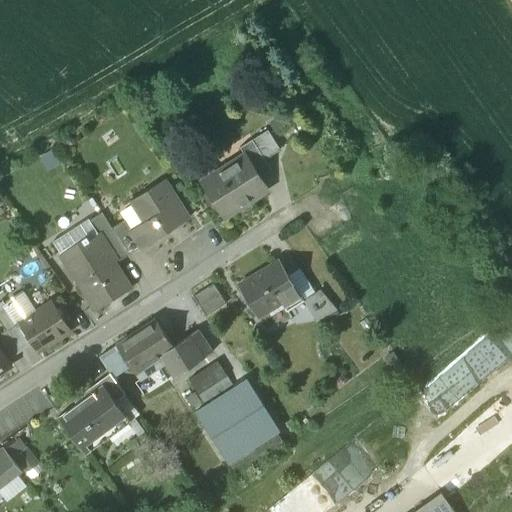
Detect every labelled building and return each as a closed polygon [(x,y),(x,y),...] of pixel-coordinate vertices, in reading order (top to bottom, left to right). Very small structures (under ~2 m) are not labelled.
[(267,129),(252,139),(265,159),(280,149),(267,129)] [(254,166),(265,159),(252,139),(239,147),(244,154),(245,153),(254,166)] [(204,187),(223,218),(255,198),(253,195),(267,187),(254,166),(245,153),(244,154),(215,172),(218,177),(204,187)] [(141,248),(142,249),(190,217),(165,180),(132,202),(146,221),(132,231),(130,232),(141,248)] [(125,220),(112,228),(129,255),(141,248),(130,232),(132,231),(125,220)] [(119,262),(129,255),(112,228),(102,235),(119,262)] [(61,254),(97,310),(131,289),(114,263),(116,262),(117,263),(119,262),(102,235),(100,232),(88,240),(87,237),(61,254)] [(239,285),(258,316),(281,302),(287,311),(304,300),(303,300),(279,260),(239,285)] [(193,296),(206,316),(226,303),(213,283),(193,296)] [(304,300),(316,321),(336,308),(320,290),(303,300),(304,300)] [(21,322),(36,313),(23,292),(9,301),(10,304),(6,306),(18,324),(21,322)] [(52,303),(36,313),(21,322),(21,323),(34,343),(38,349),(69,330),(52,303)] [(0,318),(5,327),(8,331),(18,325),(18,324),(6,306),(0,310),(0,318)] [(165,364),(173,377),(183,371),(211,352),(213,352),(197,329),(173,345),(156,319),(116,345),(129,365),(134,373),(149,363),(154,371),(160,367),(158,363),(163,360),(165,364)] [(21,322),(18,324),(18,325),(8,331),(19,348),(21,351),(34,343),(21,323),(21,322)] [(0,348),(5,357),(19,348),(8,331),(5,327),(0,330),(0,348)] [(99,356),(112,377),(129,365),(116,345),(99,356)] [(0,348),(0,371),(11,365),(5,357),(0,348)] [(189,379),(203,402),(232,383),(217,361),(189,379)] [(100,380),(115,401),(125,394),(110,373),(100,380)] [(196,411),(228,462),(279,430),(246,379),(196,411)] [(60,417),(86,453),(130,420),(115,401),(100,380),(73,400),(77,404),(60,417)] [(13,459),(28,447),(20,437),(5,449),(13,459)] [(355,440),(261,511),(326,511),(379,471),(355,440)] [(28,447),(13,459),(21,470),(25,474),(40,462),(28,447)] [(13,459),(5,449),(0,453),(0,486),(16,473),(21,470),(13,459)] [(27,486),(16,473),(0,486),(0,490),(8,500),(27,486)] [(412,511),(454,511),(441,492),(412,511)]
